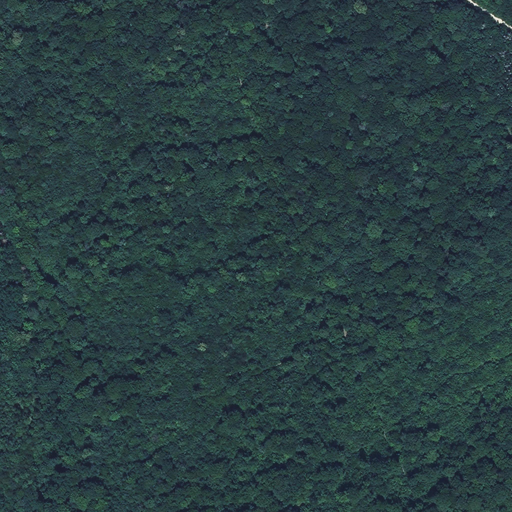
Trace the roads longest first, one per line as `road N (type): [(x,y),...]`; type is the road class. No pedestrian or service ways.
road 1 (track): [(349,337),(236,77),(183,0)]
road 2 (track): [(63,511),(70,441),(59,329),(0,205)]
